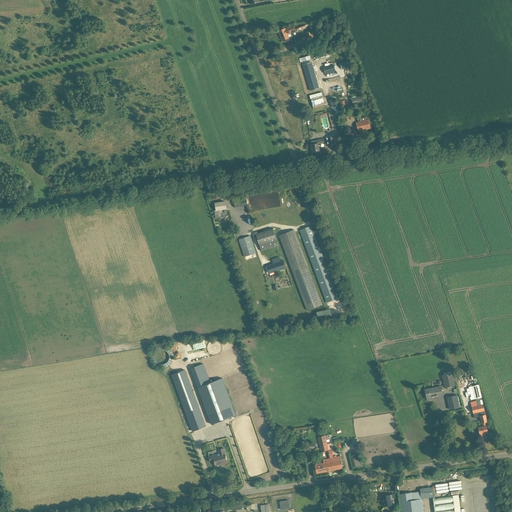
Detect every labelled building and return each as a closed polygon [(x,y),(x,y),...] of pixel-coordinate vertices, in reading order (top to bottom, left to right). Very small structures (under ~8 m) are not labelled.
[(294,25),(283,29),(279,31),(282,41),(287,39),(293,37),(291,33),(296,31),(294,25)] [(312,32),(307,33),(309,43),(314,42),(313,39),(315,39),(314,32),(312,32)] [(305,73),(310,91),(323,87),(321,80),(318,81),(315,70),(317,69),(316,66),(314,67),(310,56),(299,59),(303,74),(305,73)] [(340,63),(342,70),(354,66),(352,59),(350,60),(349,58),(341,60),(342,63),(340,63)] [(324,68),(326,74),(336,71),(334,65),(324,68)] [(291,92),(293,99),(297,98),(297,97),(299,96),(298,92),(296,93),(295,90),(291,92)] [(351,98),(353,105),(364,102),(362,96),(360,96),(360,93),(353,95),(353,98),(351,98)] [(356,123),(357,127),(359,131),(360,134),(367,133),(366,129),(370,128),(368,120),(367,120),(366,117),(358,119),(358,122),(356,123)] [(324,139),(316,140),(311,141),(313,152),(320,151),(318,144),(324,143),(324,139)] [(247,205),(246,199),(234,201),(235,207),(247,205)] [(215,203),(217,210),(214,210),(216,218),(224,217),(223,213),(227,212),(225,202),(215,203)] [(300,230),(302,235),(328,303),(338,298),(313,231),(311,226),(300,230)] [(256,234),(260,246),(261,251),(278,246),(273,229),(256,234)] [(323,305),(295,230),(279,235),(307,310),(323,305)] [(239,239),(244,257),(256,253),(250,236),(239,239)] [(267,266),(269,270),(270,273),(286,268),(284,260),(267,266)] [(316,312),(318,321),(332,319),(330,309),(316,312)] [(160,357),(160,365),(164,364),(165,366),(172,366),(172,351),(168,351),(168,350),(161,350),(161,357),(160,357)] [(204,364),(191,369),(212,424),(236,415),(222,378),(211,383),(204,364)] [(185,370),(172,375),(193,431),(200,429),(197,422),(203,420),(185,370)] [(452,373),(443,375),(445,387),(455,385),(452,373)] [(478,427),(479,431),(480,436),(485,435),(484,433),(488,432),(487,427),(486,422),(487,422),(479,385),(469,387),(471,398),(475,397),(476,401),(471,402),(473,413),(479,412),(482,423),(483,426),(478,427)] [(425,390),(425,392),(426,397),(432,396),(432,397),(443,395),(441,386),(425,390)] [(454,403),(449,404),(450,409),(460,407),(457,395),(453,396),(454,403)] [(328,451),(327,444),(326,436),(319,437),(321,452),(328,451)] [(210,462),(214,461),(216,466),(228,463),(225,453),(224,453),(223,448),(218,449),(220,454),(209,457),(210,462)] [(351,456),(353,463),(354,468),(363,466),(359,451),(356,451),(357,455),(351,456)] [(331,463),(329,464),(330,471),(343,469),(340,456),(330,458),(331,463)] [(324,462),(315,464),(316,469),(317,474),(330,471),(329,464),(331,463),(330,458),(323,460),(324,462)] [(420,489),(421,495),(421,498),(434,496),(433,493),(433,492),(432,487),(420,489)] [(338,492),(339,501),(341,500),(352,498),(351,490),(338,492)] [(423,511),(422,499),(413,500),(412,492),(399,494),(400,499),(401,510),(401,511),(423,511)] [(390,498),(392,498),(395,497),(395,494),(382,496),(384,506),(392,505),(390,498)] [(433,498),(435,511),(460,511),(458,495),(433,498)] [(326,499),(313,501),(314,510),(327,508),(326,499)] [(289,500),(280,501),(281,509),(290,508),(289,500)]
